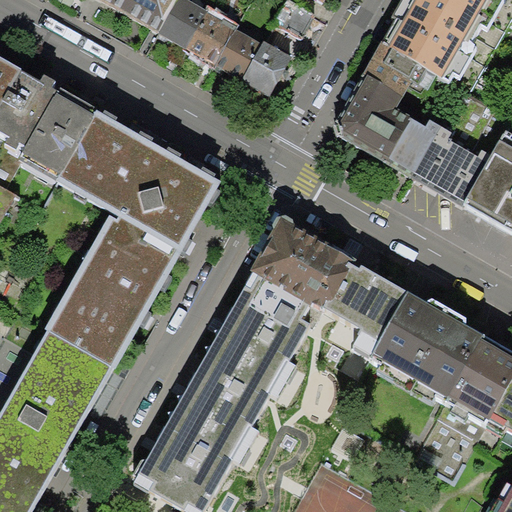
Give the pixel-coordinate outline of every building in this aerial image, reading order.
[(91,0),(92,0),(113,12),(124,18),(134,0),(91,0)] [(156,37),(175,4),(177,0),(134,0),(124,18),(133,23),(156,37)] [(511,17),(511,2),(508,0),(410,0),(391,34),(381,52),(433,81),(459,96),(465,99),(511,17)] [(184,53),(203,20),(175,4),(156,37),(166,42),(184,53)] [(273,29),(299,44),(311,22),(286,7),(273,29)] [(233,34),(221,27),(220,29),(203,20),(184,53),(192,57),(213,69),(232,36),(233,34)] [(241,85),(260,52),(232,36),(213,69),(222,74),(241,85)] [(276,83),(287,64),(286,63),(287,60),(276,54),(275,57),(261,49),(260,52),(241,85),(267,100),(276,83)] [(381,52),(381,51),(370,70),(363,83),(397,102),(398,101),(399,101),(407,87),(424,97),(433,81),(381,52)] [(0,112),(19,79),(0,68),(0,112)] [(0,193),(2,195),(19,165),(56,100),(33,88),(19,79),(0,112),(0,193)] [(397,102),(363,83),(336,130),(339,141),(361,154),(384,167),(408,126),(391,116),(399,101),(398,101),(397,102)] [(438,134),(410,182),(420,188),(436,197),(460,155),(476,165),(480,158),(490,164),(504,139),(505,138),(506,139),(511,128),(511,126),(465,99),(459,96),(438,134)] [(71,109),(56,100),(19,165),(56,186),(93,121),(71,109)] [(114,227),(109,224),(45,337),(110,374),(205,208),(210,212),(214,205),(218,199),(212,196),(215,191),(175,169),(179,163),(166,156),(163,161),(148,153),(151,147),(138,140),(135,146),(111,132),(115,126),(102,119),(99,125),(93,121),(56,186),(55,187),(117,222),(114,227)] [(408,126),(384,167),(390,170),(410,182),(438,134),(427,128),(423,135),(413,129),(417,122),(412,119),(408,126)] [(490,164),(462,212),(498,232),(511,240),(511,143),(504,139),(490,164)] [(460,155),(436,197),(440,199),(462,212),(490,164),(480,158),(476,165),(460,155)] [(0,220),(11,200),(2,195),(0,193),(0,220)] [(348,354),(368,365),(405,300),(359,274),(357,277),(347,272),(350,267),(299,239),(279,227),(251,276),(253,277),(260,282),(261,280),(309,307),(308,308),(358,337),(348,354)] [(243,293),(212,347),(275,382),(283,366),(286,368),(307,331),(298,326),(308,308),(309,307),(261,280),(260,282),(255,290),(251,297),(243,293)] [(424,311),(405,300),(368,365),(444,409),(482,344),(472,338),(462,333),(462,326),(429,308),(424,311)] [(110,374),(45,337),(0,415),(0,511),(31,511),(54,472),(110,374)] [(483,431),(511,379),(511,360),(497,352),(482,343),(482,344),(444,409),(413,465),(451,486),(483,431)] [(265,399),(275,382),(212,347),(193,381),(175,412),(237,447),(246,431),(249,433),(268,401),(265,399)] [(511,379),(483,431),(500,441),(504,434),(511,438),(511,379)] [(228,464),(237,447),(175,412),(157,443),(145,464),(139,466),(130,481),(149,492),(147,496),(174,511),(184,511),(185,510),(189,511),(204,511),(231,466),(228,464)] [(511,511),(511,490),(508,497),(509,497),(500,511),(511,511)]
